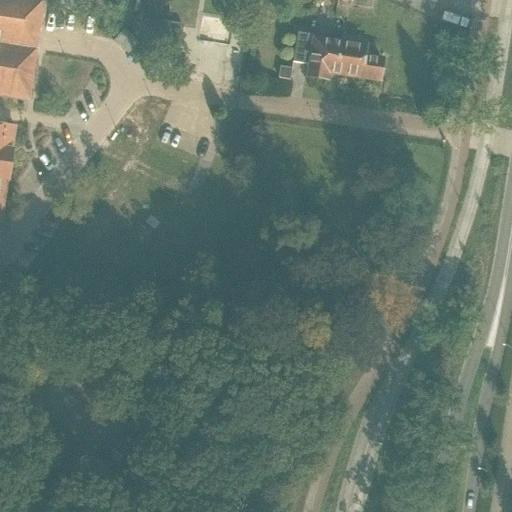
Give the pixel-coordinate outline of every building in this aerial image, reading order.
[(0,0),(0,97),(27,101),(42,2),(27,0),(0,0)] [(350,0),(351,1),(350,5),(371,8),(372,0),(350,0)] [(326,73),(335,74),(340,44),(314,40),(311,36),(297,33),(292,63),(309,66),(307,77),(325,79),(326,73)] [(340,44),(335,74),(378,81),(381,61),(362,58),(364,48),(340,44)] [(0,126),(0,222),(14,128),(0,126)]
